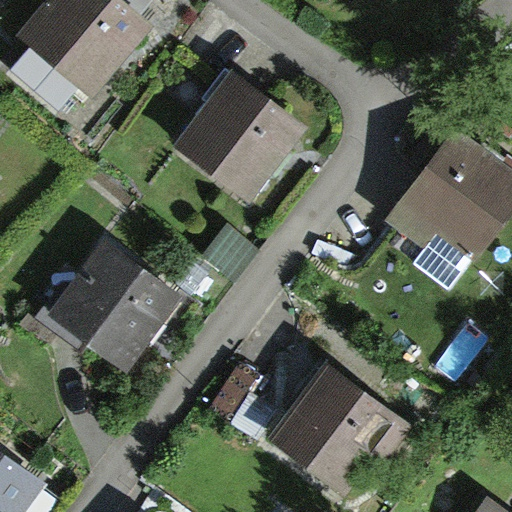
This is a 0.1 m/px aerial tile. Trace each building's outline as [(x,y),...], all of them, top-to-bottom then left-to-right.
[(48,0),(18,37),(93,100),(155,26),(123,0),(48,0)] [(208,103),(231,73),(226,69),(202,99),(208,103)] [(208,103),(174,147),(248,203),(292,146),(307,127),(232,71),(231,73),(208,103)] [(472,261),(474,263),(511,213),(511,169),(502,161),(456,127),(386,221),(424,249),(436,234),(472,261)] [(511,156),(508,154),(502,161),(511,169),(511,156)] [(260,249),(228,223),(202,255),(235,281),(260,249)] [(449,290),(472,261),(436,234),(424,249),(413,263),(449,290)] [(106,239),(48,315),(129,375),(163,330),(186,299),(106,239)] [(267,440),(344,497),(373,458),(385,467),(414,428),(325,362),(296,401),(267,440)] [(27,511),(47,485),(0,450),(0,511),(27,511)] [(477,511),(510,511),(489,497),(477,511)]
